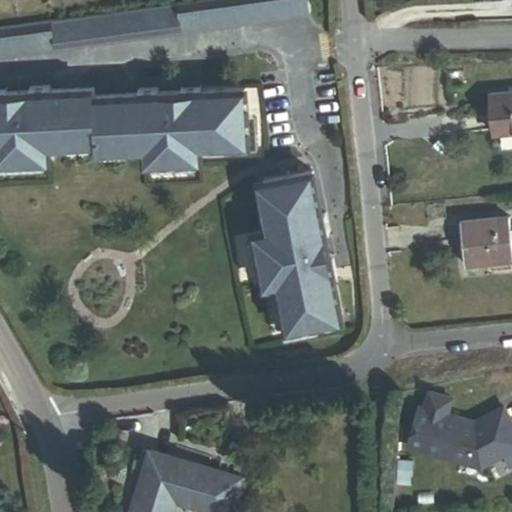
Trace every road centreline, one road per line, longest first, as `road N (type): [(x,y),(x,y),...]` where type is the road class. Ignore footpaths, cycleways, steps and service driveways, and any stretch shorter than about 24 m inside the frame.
road 1 (residential): [(44,417),(378,362)]
road 2 (residential): [(378,362),(358,47)]
road 3 (residential): [(358,47),(511,38)]
road 4 (residential): [(378,362),(408,350),(511,338)]
